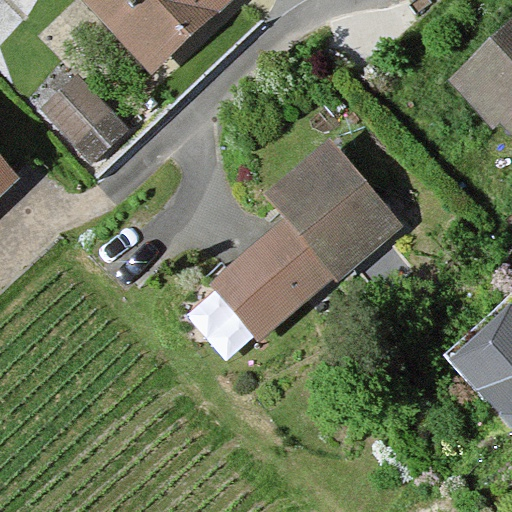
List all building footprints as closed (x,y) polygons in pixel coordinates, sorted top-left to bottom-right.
[(96,0),(88,8),(153,77),(235,0),(96,0)] [(511,33),(454,86),(498,135),(509,125),(511,128),(511,33)] [(82,83),(45,116),(96,170),(132,137),(82,83)] [(329,152),(265,203),(285,228),(211,288),(257,346),(396,234),(329,152)] [(0,204),(15,189),(0,173),(0,204)] [(511,316),(511,315),(452,367),(511,433),(511,316)]
